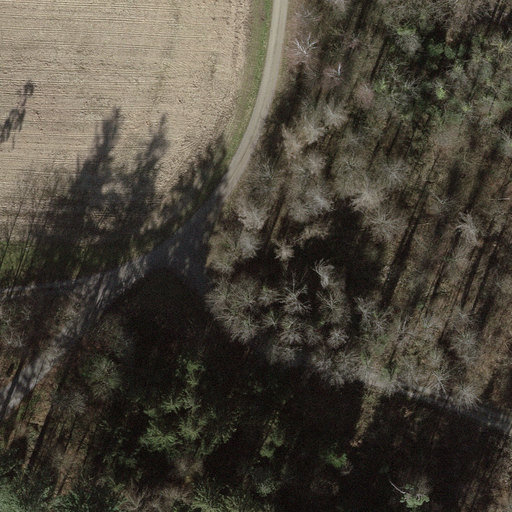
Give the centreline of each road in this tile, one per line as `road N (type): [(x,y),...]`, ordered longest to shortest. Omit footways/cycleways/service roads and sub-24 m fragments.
road 1 (track): [(511,425),(251,340),(202,291),(184,235)]
road 2 (track): [(279,0),(239,163),(184,235),(102,283)]
road 3 (track): [(102,283),(0,414)]
